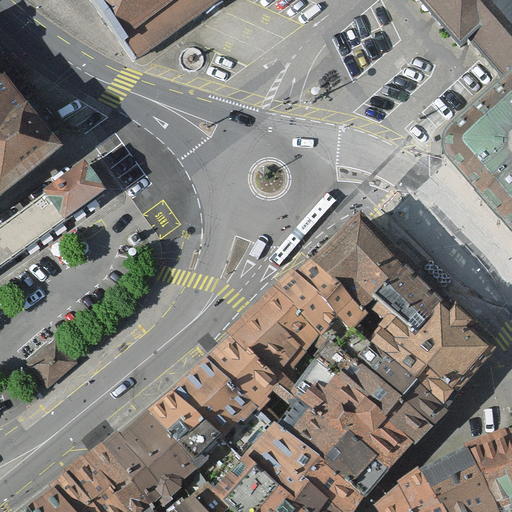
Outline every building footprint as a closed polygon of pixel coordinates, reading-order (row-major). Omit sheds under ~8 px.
[(92,0),(138,66),(232,0),(92,0)] [(511,0),(416,0),(470,60),(474,55),(479,61),(494,77),(508,91),(511,88),(511,0)] [(0,190),(62,144),(0,71),(0,190)] [(511,88),(508,91),(455,138),(448,147),(447,156),(450,166),(511,237),(511,88)] [(87,164),(47,194),(65,219),(106,189),(87,164)] [(0,266),(65,219),(47,194),(0,227),(0,266)] [(374,312),(407,274),(382,249),(359,227),(317,265),(372,315),(374,312)] [(300,281),(284,299),(337,349),(356,332),(372,315),(317,265),(300,281)] [(409,340),(439,305),(424,290),(407,274),(374,312),(409,340)] [(258,322),(235,342),(290,395),(326,365),(337,349),(284,299),(258,322)] [(356,332),(443,402),(489,351),(463,327),(439,305),(409,340),(374,312),(372,315),(356,332)] [(337,349),(427,421),(443,402),(356,332),(337,349)] [(220,355),(207,366),(270,420),(290,395),(235,342),(220,355)] [(71,370),(53,349),(33,367),(51,388),(71,370)] [(326,365),(413,436),(427,421),(337,349),(326,365)] [(290,395),(384,464),(413,436),(326,365),(290,395)] [(191,379),(173,393),(236,455),(270,420),(207,366),(191,379)] [(159,404),(143,416),(186,466),(224,504),(252,470),(236,455),(173,393),(159,404)] [(313,458),(357,494),(384,464),(290,395),(270,420),(313,458)] [(122,436),(101,455),(143,505),(173,478),(186,466),(143,416),(122,436)] [(313,458),(270,420),(236,455),(252,470),(281,497),(313,458)] [(511,511),(511,461),(498,426),(458,442),(498,511),(511,511)] [(511,427),(498,426),(511,461),(511,427)] [(498,511),(458,442),(413,467),(440,511),(498,511)] [(93,462),(85,469),(124,511),(132,511),(143,505),(101,455),(93,462)] [(281,497),(298,511),(346,511),(357,494),(313,458),(281,497)] [(189,500),(201,511),(233,511),(224,504),(186,466),(173,478),(189,500)] [(440,511),(413,467),(369,503),(373,511),(440,511)] [(77,475),(67,484),(92,511),(124,511),(85,469),(77,475)] [(224,504),(233,511),(298,511),(281,497),(252,470),(224,504)] [(61,489),(54,495),(68,511),(92,511),(67,484),(61,489)] [(41,504),(32,511),(68,511),(54,495),(41,504)] [(175,511),(201,511),(189,500),(175,511)]
